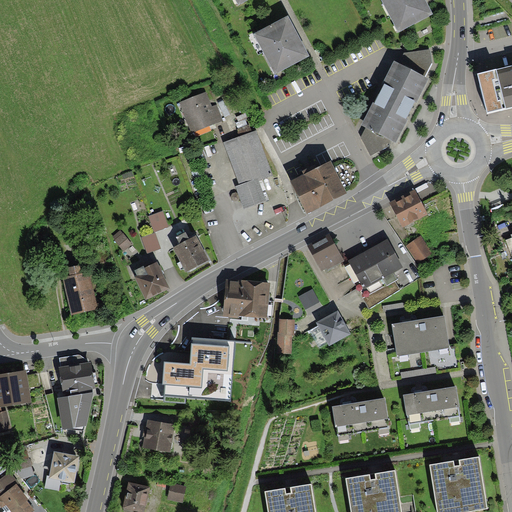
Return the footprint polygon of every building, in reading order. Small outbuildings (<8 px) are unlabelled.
[(431,14),(423,0),(382,0),(398,31),(431,14)] [(288,16),(253,35),(275,75),(310,56),(288,16)] [(407,54),(368,124),(395,139),(434,69),(432,50),(407,54)] [(511,66),(478,75),(487,113),(511,107),(511,66)] [(204,92),(180,102),(192,131),(223,119),(217,106),(211,109),(204,92)] [(254,132),(223,144),(239,184),(236,185),(244,206),(266,198),(259,181),(272,176),(254,132)] [(290,182),(306,213),(347,191),(331,160),(290,182)] [(390,204),(402,227),(428,214),(415,190),(390,204)] [(163,211),(149,217),(154,233),(169,227),(163,211)] [(124,251),(132,244),(123,233),(122,234),(120,231),(113,237),(116,239),(115,240),(124,251)] [(173,248),(184,271),(207,260),(196,238),(191,240),(187,231),(175,237),(179,245),(173,248)] [(141,238),(147,254),(161,249),(156,233),(141,238)] [(330,234),(320,239),(334,266),(344,260),(330,234)] [(420,236),(406,246),(417,263),(432,253),(420,236)] [(334,266),(320,239),(308,246),(322,270),(327,267),(328,269),(334,266)] [(351,264),(345,267),(354,283),(359,280),(364,289),(383,279),(387,286),(395,281),(398,279),(394,273),(404,267),(388,239),(349,261),(351,264)] [(92,269),(108,266),(105,249),(89,252),(92,269)] [(135,277),(146,299),(170,288),(157,262),(144,268),(143,266),(135,270),(137,275),(135,277)] [(63,278),(72,316),(98,309),(95,294),(89,272),(82,274),(80,266),(70,269),(71,276),(63,278)] [(239,316),(267,318),(270,283),(227,280),(224,310),(224,316),(239,317),(239,316)] [(364,298),(369,308),(400,289),(395,281),(387,286),(364,298)] [(313,289),(299,297),(305,309),(319,302),(313,289)] [(319,326),(310,331),(320,348),(328,344),(329,346),(350,334),(338,312),(318,323),(319,326)] [(447,316),(393,325),(398,355),(452,347),(447,316)] [(295,320),(280,319),(279,333),(278,333),(276,352),(290,353),(292,335),(294,335),(295,320)] [(186,397),(231,401),(236,341),(192,337),(190,364),(164,362),(162,384),(166,384),(165,401),(185,403),(186,397)] [(91,362),(89,362),(80,355),(60,358),(61,367),(59,367),(64,397),(58,398),(64,429),(84,431),(85,426),(87,425),(94,395),(97,394),(91,362)] [(26,370),(0,374),(0,407),(1,407),(32,402),(26,370)] [(402,397),(406,425),(460,417),(456,389),(402,397)] [(334,435),(389,427),(385,399),(330,407),(334,435)] [(0,430),(10,428),(7,411),(2,412),(0,412),(0,430)] [(149,420),(144,447),(170,452),(175,426),(149,420)] [(33,475),(27,451),(12,455),(17,473),(22,478),(33,475)] [(50,476),(47,476),(45,488),(59,490),(60,480),(74,483),(79,456),(55,452),(50,476)] [(459,459),(426,464),(434,511),(463,511),(486,508),(478,456),(459,459)] [(375,474),(343,479),(348,511),(402,511),(395,470),(375,474)] [(11,511),(13,511),(33,511),(35,511),(28,501),(28,500),(18,486),(20,484),(11,471),(0,478),(0,496),(0,497),(0,496),(0,505),(2,508),(6,505),(11,511)] [(129,482),(123,508),(136,511),(139,511),(143,511),(150,487),(129,482)] [(264,511),(314,511),(309,482),(291,486),(261,492),(264,511)] [(184,486),(171,483),(167,496),(181,500),(184,486)]
